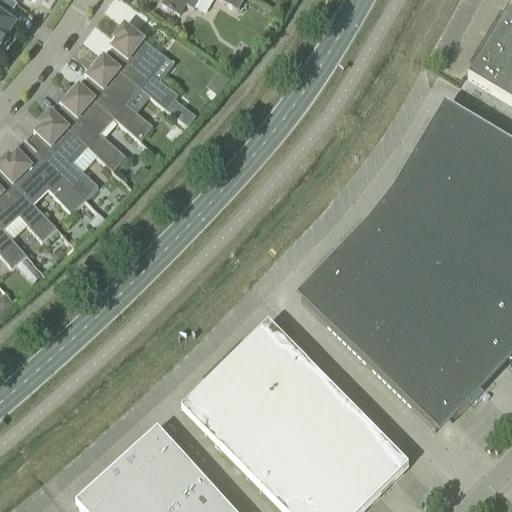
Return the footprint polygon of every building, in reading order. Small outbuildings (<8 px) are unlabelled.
[(6,23),(16,8),(4,0),(0,0),(0,49),(7,40),(6,39),(14,29),(6,23)] [(245,0),(165,0),(161,8),(167,12),(166,13),(172,16),(172,15),(178,19),(184,8),(193,14),(201,0),(213,0),(237,14),(245,0)] [(511,5),(510,10),(511,11),(511,16),(511,17),(507,14),(467,81),(511,108),(511,5)] [(151,79),(164,62),(123,30),(113,43),(116,46),(112,51),(108,49),(108,50),(111,53),(103,63),(139,93),(139,94),(165,116),(178,100),(151,79)] [(125,110),(139,94),(139,93),(103,63),(99,60),(89,72),(92,75),(87,81),(84,78),(83,79),(87,82),(79,92),(78,92),(113,123),(113,124),(139,147),(152,131),(125,110)] [(99,139),(113,124),(113,123),(78,92),(79,92),(75,88),(64,101),(67,104),(62,109),(59,107),(58,108),(61,110),(53,120),(52,120),(87,153),(86,153),(112,177),(125,162),(99,139)] [(511,149),(450,112),(449,111),(436,134),(431,131),(395,191),(400,194),(397,199),(384,215),(511,313),(511,149)] [(72,168),(86,153),(87,153),(52,120),(53,120),(49,117),(38,129),(41,132),(36,137),(33,134),(32,135),(35,138),(27,147),(23,144),(23,145),(84,205),(97,191),(72,168)] [(84,205),(23,145),(22,145),(26,148),(16,157),(13,154),(12,155),(15,158),(10,163),(7,160),(0,166),(0,175),(31,209),(32,208),(47,194),(70,219),(84,205)] [(56,233),(32,208),(31,209),(0,175),(0,233),(2,236),(3,235),(18,221),(41,247),(56,233)] [(473,394),(490,377),(508,358),(511,361),(511,313),(384,215),(371,232),(367,236),(363,232),(314,282),(318,287),(300,306),(301,306),(434,433),(433,434),(434,435),(453,416),(457,420),(478,398),(473,394)] [(26,261),(3,235),(2,236),(0,233),(0,260),(11,274),(26,261)] [(365,511),(408,471),(292,353),(267,328),(244,351),(247,354),(206,394),(203,391),(180,414),(276,511),(296,511),(301,508),(304,511),(365,511)] [(226,511),(159,438),(156,435),(74,509),(77,511),(226,511)]
